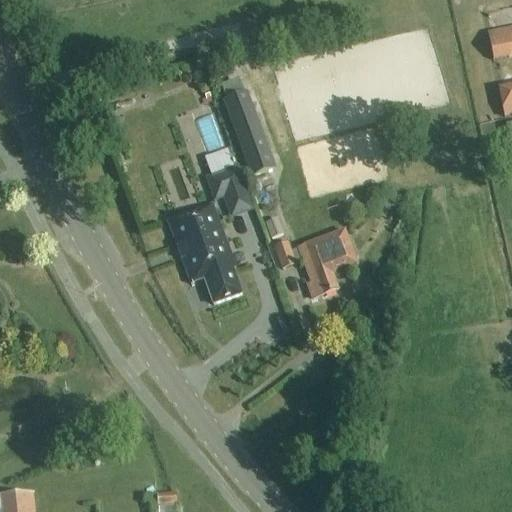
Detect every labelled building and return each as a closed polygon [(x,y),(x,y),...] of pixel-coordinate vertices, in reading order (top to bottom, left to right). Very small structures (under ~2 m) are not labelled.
[(493,61),(511,56),(511,29),(488,34),(493,61)] [(275,170),(247,93),(223,102),(251,179),(275,170)] [(205,179),(214,204),(224,200),(231,221),(254,212),(238,167),(205,179)] [(184,216),(167,222),(177,249),(181,247),(185,258),(181,260),(191,285),(194,284),(193,282),(204,278),(214,306),(243,295),(233,270),(236,269),(212,205),(196,212),(197,214),(185,219),(184,216)] [(266,225),(267,229),(272,240),(283,236),(278,220),(266,225)] [(346,234),(299,250),(292,253),(288,244),(274,250),(282,271),(303,262),(311,285),(308,287),(313,301),(338,292),(333,277),(358,268),(346,234)] [(0,511),(35,511),(33,495),(0,498),(0,511)] [(158,511),(158,508),(178,507),(177,495),(143,497),(144,505),(149,507),(150,511),(158,511)]
